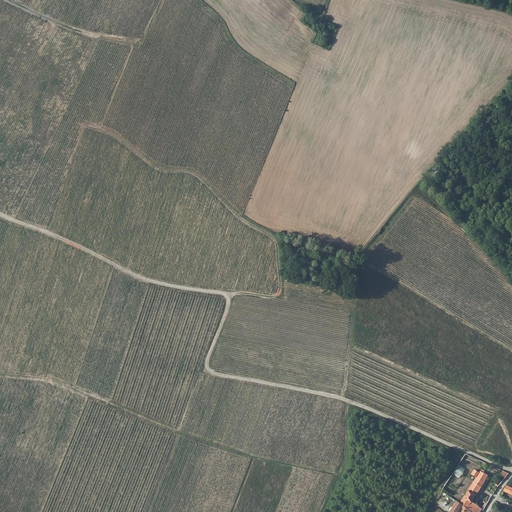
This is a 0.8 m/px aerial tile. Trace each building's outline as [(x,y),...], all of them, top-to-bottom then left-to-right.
[(454,474),(460,478),(466,468),(460,465),(454,474)] [(477,476),(471,484),(478,490),(488,475),(480,470),(479,472),(474,468),(471,473),(477,476)] [(498,468),(497,472),(506,476),(509,473),(498,468)] [(471,484),(460,502),(472,511),(479,511),(481,510),(471,501),(478,490),(471,484)] [(451,497),(446,504),(451,508),(457,500),(451,497)] [(457,500),(451,508),(448,511),(457,511),(472,511),(460,502),(457,500)]
